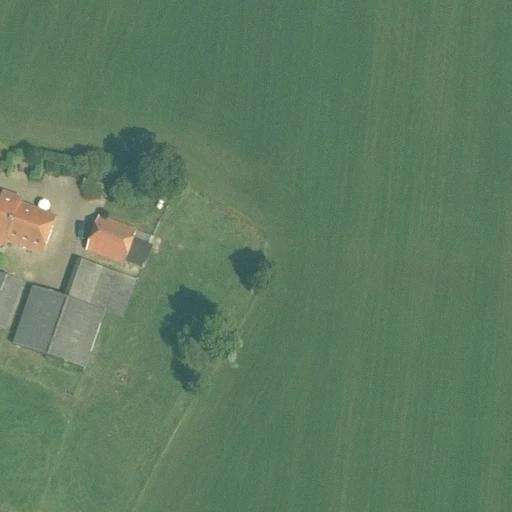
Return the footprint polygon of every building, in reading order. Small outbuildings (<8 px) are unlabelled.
[(114,202),(118,185),(86,175),(81,192),(114,202)] [(42,257),(56,219),(20,206),(22,201),(3,194),(0,203),(0,247),(6,249),(7,245),(42,257)] [(144,272),(153,248),(151,247),(154,239),(99,219),(87,252),(124,266),(125,265),(144,272)] [(123,320),(136,283),(118,277),(78,262),(64,301),(33,289),(13,346),(84,372),(104,314),(123,320)] [(0,330),(5,332),(23,284),(0,275),(0,330)]
